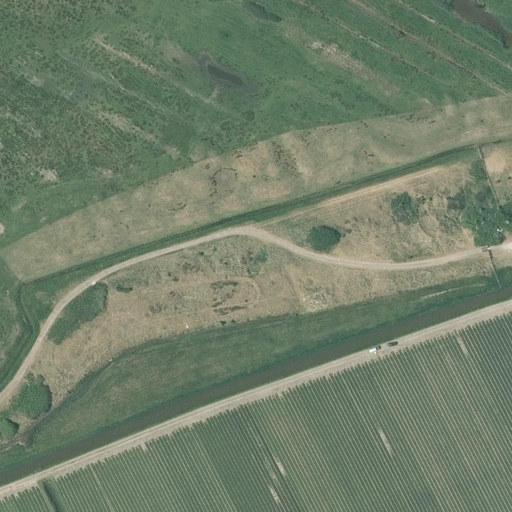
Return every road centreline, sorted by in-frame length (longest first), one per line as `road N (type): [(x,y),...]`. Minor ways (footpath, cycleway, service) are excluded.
road 1 (track): [(511,302),(0,493)]
road 2 (track): [(0,398),(62,304),(131,261),(235,231),(365,265),(464,255)]
road 3 (track): [(480,154),(235,231)]
